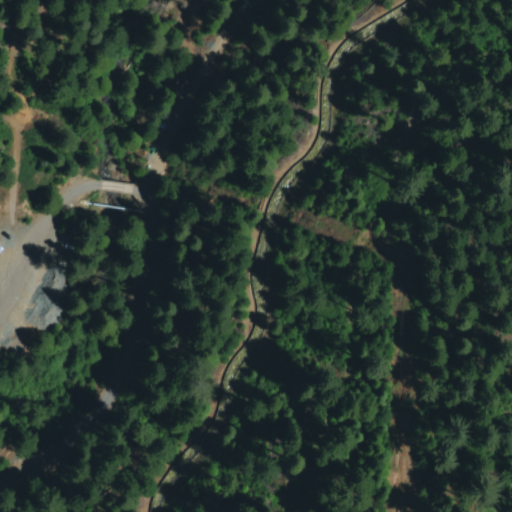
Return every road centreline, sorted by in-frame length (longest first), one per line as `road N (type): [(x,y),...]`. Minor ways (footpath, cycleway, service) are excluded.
road 1 (residential): [(97,209),(103,318),(54,405),(0,459)]
road 2 (residential): [(270,0),(168,89),(97,209)]
